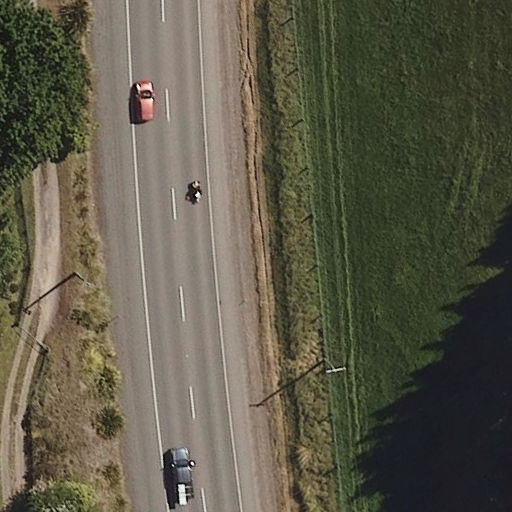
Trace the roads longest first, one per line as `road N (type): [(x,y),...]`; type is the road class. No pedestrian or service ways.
road 1 (residential): [(17,511),(17,383),(38,300),(48,202),(27,0)]
road 2 (trunk): [(205,511),(172,244),(161,0)]
